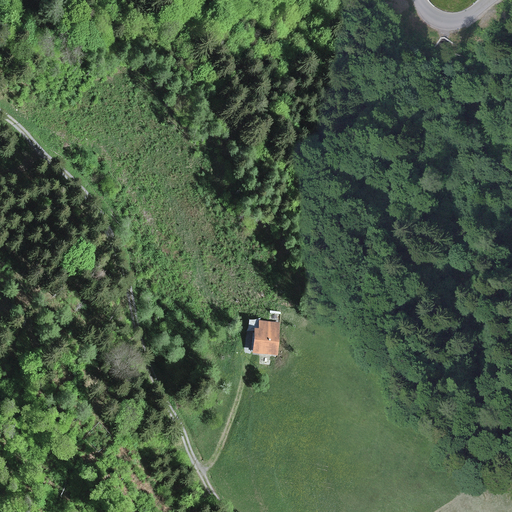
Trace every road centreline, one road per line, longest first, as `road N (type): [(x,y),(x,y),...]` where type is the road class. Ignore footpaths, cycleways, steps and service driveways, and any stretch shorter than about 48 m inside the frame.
road 1 (track): [(227,511),(140,348),(103,216),(0,113)]
road 2 (track): [(245,361),(224,440),(200,473)]
